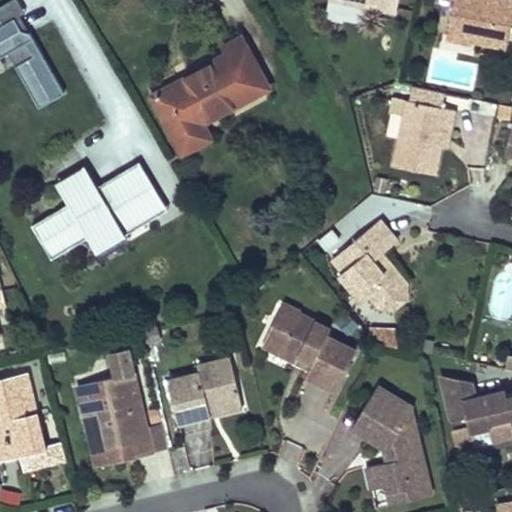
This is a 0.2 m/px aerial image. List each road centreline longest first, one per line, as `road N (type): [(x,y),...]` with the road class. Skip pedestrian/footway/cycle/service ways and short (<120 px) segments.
road 1 (unknown): [(61,0),(135,139)]
road 2 (residential): [(143,511),(250,488),(288,511)]
